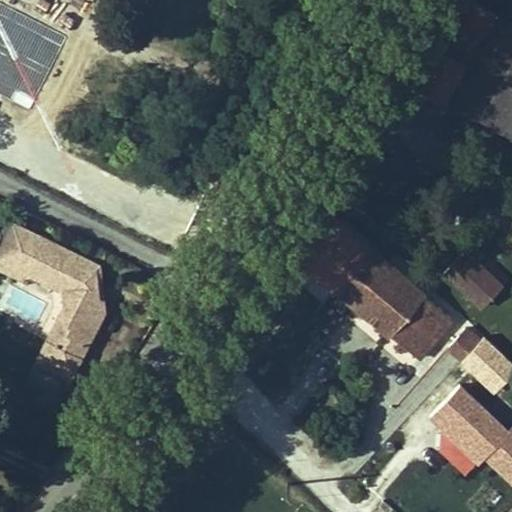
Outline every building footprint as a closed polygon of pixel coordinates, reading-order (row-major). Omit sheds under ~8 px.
[(489,20),(469,0),(458,0),(429,50),(406,89),(410,91),(438,107),(511,150),(511,147),(511,39),(486,27),(489,20)] [(410,91),(403,104),(430,120),(438,107),(410,91)] [(428,309),(322,228),(292,267),(398,349),(428,309)] [(105,317),(100,282),(48,256),(35,283),(49,290),(46,296),(70,308),(72,322),(74,341),(80,343),(75,352),(83,356),(77,368),(55,358),(43,385),(71,398),(76,400),(89,374),(87,373),(92,360),(95,361),(111,327),(109,316),(105,317)] [(471,270),(454,289),(491,324),(508,306),(471,270)] [(104,283),(100,282),(105,317),(109,316),(104,283)] [(49,290),(35,283),(32,289),(46,296),(49,290)] [(457,332),(428,309),(398,349),(427,371),(457,332)] [(72,322),(55,358),(77,368),(83,356),(75,352),(80,343),(74,341),(72,322)] [(482,361),(462,346),(451,362),(471,376),(482,361)] [(511,486),(511,423),(461,378),(429,414),(511,486)] [(76,400),(71,398),(67,406),(96,420),(101,412),(76,400)]
